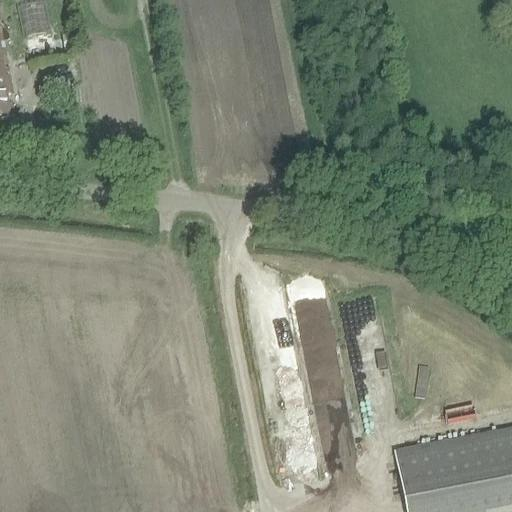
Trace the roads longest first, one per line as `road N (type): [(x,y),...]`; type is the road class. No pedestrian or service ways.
road 1 (unclassified): [(0,176),(315,215),(440,245),(511,288)]
road 2 (track): [(185,201),(143,0)]
